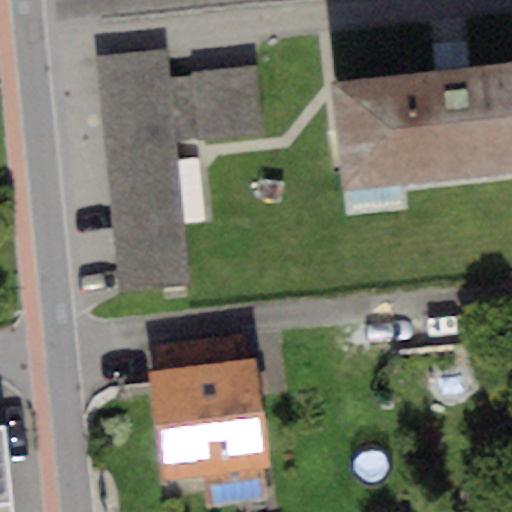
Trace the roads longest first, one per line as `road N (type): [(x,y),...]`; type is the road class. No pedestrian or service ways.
road 1 (residential): [(63,348),(25,0)]
road 2 (residential): [(77,511),(63,348)]
